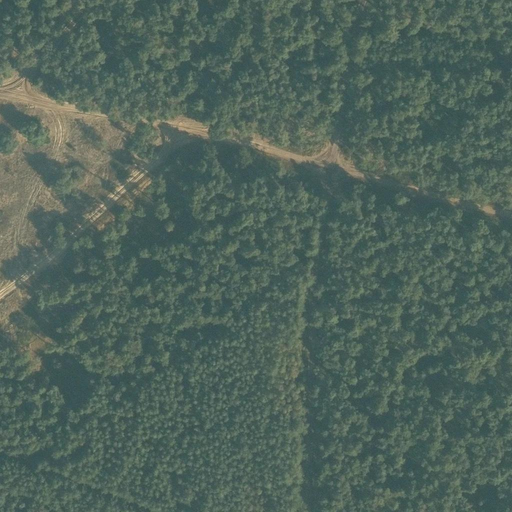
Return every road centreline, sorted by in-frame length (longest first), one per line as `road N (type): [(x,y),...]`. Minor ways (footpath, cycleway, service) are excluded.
road 1 (unknown): [(511,220),(336,170),(312,249),(303,511)]
road 2 (track): [(23,97),(336,170),(365,0)]
road 3 (unknown): [(0,301),(155,162),(175,132)]
road 4 (track): [(0,448),(171,511)]
road 5 (track): [(102,0),(50,33),(23,97),(0,92)]
